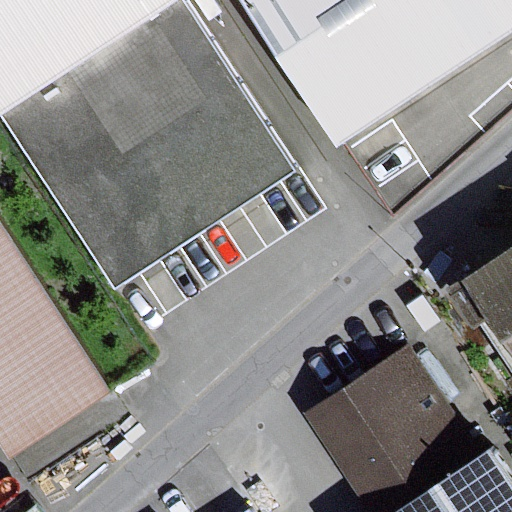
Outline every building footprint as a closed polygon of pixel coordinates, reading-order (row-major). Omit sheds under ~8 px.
[(0,0),(0,101),(122,284),(300,166),(185,0),(0,0)] [(511,0),(244,0),(337,138),(511,22),(511,0)] [(0,214),(0,428),(14,451),(111,389),(0,214)] [(511,246),(476,271),(511,322),(511,246)] [(405,347),(306,411),(371,511),(392,511),(477,457),(405,347)] [(392,511),(511,511),(511,472),(494,446),(477,457),(392,511)]
